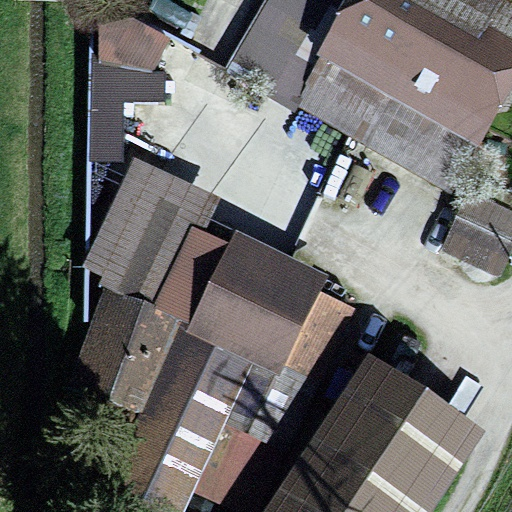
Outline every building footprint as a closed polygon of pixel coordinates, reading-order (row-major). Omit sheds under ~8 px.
[(511,0),(284,0),(239,79),(297,110),(301,103),(439,181),(511,51),(511,0)] [(112,297),(162,314),(197,240),(209,214),(132,178),(85,278),(112,297)] [(511,217),(472,199),(448,250),(499,274),(511,246),(511,217)] [(259,489),(279,448),(286,451),(351,312),(197,240),(162,314),(112,297),(79,392),(88,449),(123,465),(115,482),(178,511),(179,511),(191,488),(229,506),(259,489)] [(362,393),(283,511),(421,511),(458,457),(362,393)]
